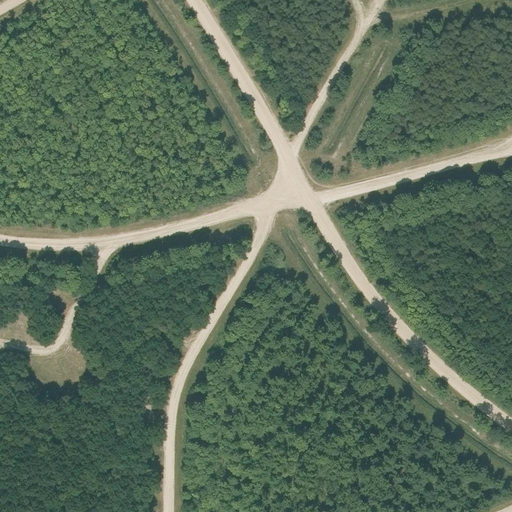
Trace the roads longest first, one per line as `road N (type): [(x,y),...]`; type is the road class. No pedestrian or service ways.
road 1 (track): [(167,511),(179,376),(270,209)]
road 2 (track): [(0,241),(99,244),(306,202)]
road 3 (track): [(306,202),(345,267),(419,358),(511,430)]
road 4 (track): [(192,0),(306,202)]
road 5 (track): [(306,202),(511,155)]
